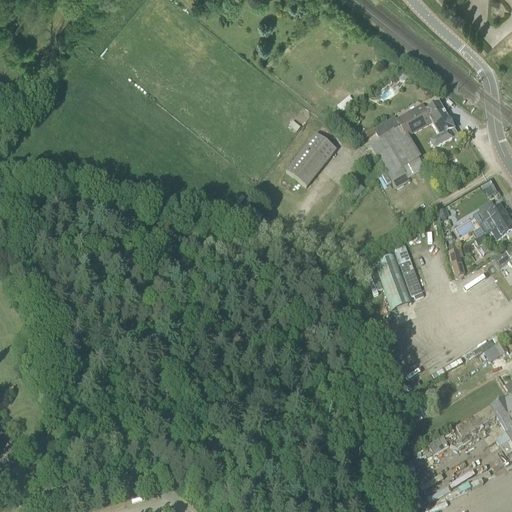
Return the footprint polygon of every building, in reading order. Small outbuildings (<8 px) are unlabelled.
[(336,108),(341,114),(354,104),(349,98),(336,108)] [(396,123),(395,122),(394,119),(374,132),(379,140),(382,138),(399,128),(406,140),(431,126),(433,128),(447,120),(438,105),(424,113),(422,108),(396,123)] [(454,131),(447,120),(433,128),(439,139),(429,145),(433,152),(451,141),(458,137),(454,131)] [(404,176),(391,184),(395,192),(409,184),(407,180),(424,170),(406,140),(399,128),(382,138),(404,176)] [(306,191),(336,153),(315,137),(285,174),(306,191)] [(368,146),(391,184),(404,176),(382,138),(379,140),(368,146)] [(490,183),(479,189),(482,193),(483,193),(487,200),(497,194),(490,183)] [(355,200),(364,190),(356,184),(348,193),(355,200)] [(471,235),(475,242),(483,237),(489,233),(508,221),(499,207),(494,210),(490,204),(477,211),(479,214),(472,218),(479,230),(471,235)] [(449,219),(446,210),(437,213),(440,222),(449,219)] [(489,233),(496,244),(506,238),(509,241),(511,239),(511,227),(508,221),(489,233)] [(475,242),(474,242),(478,249),(487,243),(483,237),(475,242)] [(413,273),(405,249),(371,262),(373,266),(393,258),(397,268),(399,267),(402,277),(413,273)] [(511,252),(510,249),(493,260),(499,271),(507,265),(511,272),(511,252)] [(447,254),(455,281),(464,277),(457,251),(447,254)] [(391,313),(411,305),(397,268),(393,258),(373,266),(391,313)] [(415,302),(423,300),(413,273),(402,277),(410,299),(413,298),(415,302)] [(0,337),(9,353),(30,340),(0,287),(0,337)] [(507,354),(501,343),(494,348),(500,358),(507,354)] [(494,348),(483,355),(489,365),(500,358),(494,348)] [(476,359),(448,376),(457,390),(485,373),(476,359)] [(509,398),(511,396),(511,383),(503,389),(509,398)] [(511,396),(509,398),(455,432),(462,441),(496,420),(510,443),(500,449),(507,459),(511,455),(511,396)]
